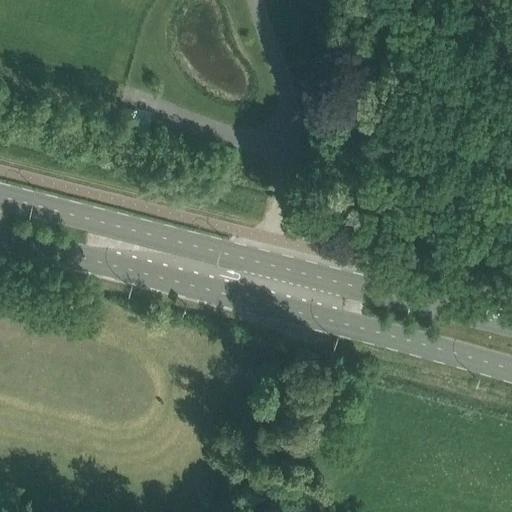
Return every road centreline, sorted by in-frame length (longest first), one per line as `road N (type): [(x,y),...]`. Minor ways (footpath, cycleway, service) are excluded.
road 1 (secondary): [(312,274),(0,194)]
road 2 (secondary): [(0,236),(299,310)]
road 3 (secondary): [(299,310),(511,368)]
road 4 (secondary): [(511,322),(312,274)]
